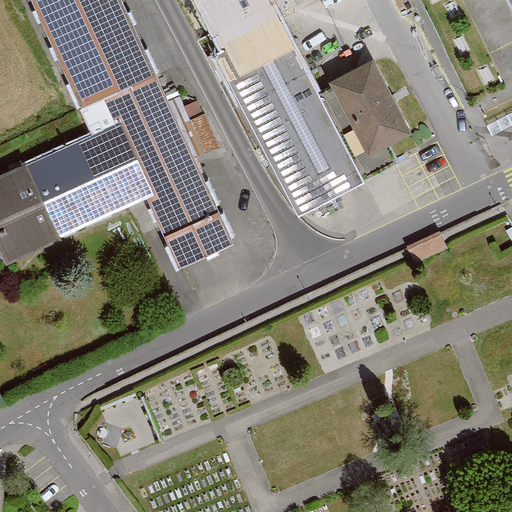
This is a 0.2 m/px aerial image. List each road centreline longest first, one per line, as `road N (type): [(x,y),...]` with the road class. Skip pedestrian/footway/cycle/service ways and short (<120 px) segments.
road 1 (residential): [(32,409),(511,182)]
road 2 (residential): [(32,409),(104,511)]
